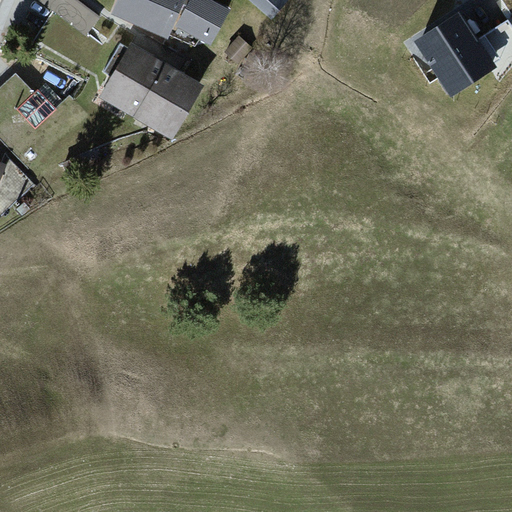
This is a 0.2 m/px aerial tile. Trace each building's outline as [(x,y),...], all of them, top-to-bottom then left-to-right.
[(97,0),(43,0),(88,36),(110,10),(97,0)] [(211,42),(231,1),(229,0),(114,0),(110,10),(169,38),(176,25),(211,42)] [(258,0),(271,11),(279,0),(258,0)] [(463,11),(421,35),(450,87),(493,63),(463,11)] [(130,42),(99,100),(176,142),(207,83),(130,42)]
